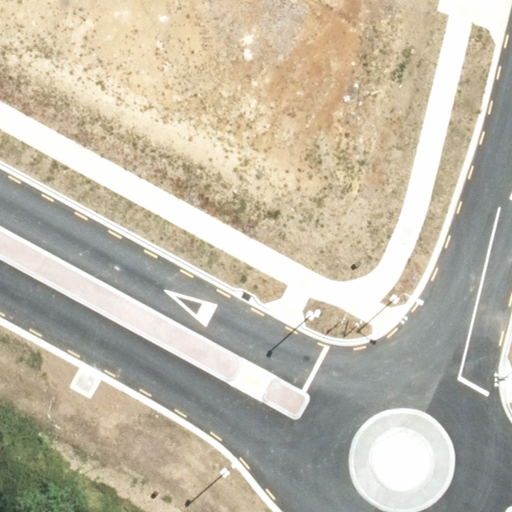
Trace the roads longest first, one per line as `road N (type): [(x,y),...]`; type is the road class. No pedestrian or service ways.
road 1 (residential): [(0,190),(372,390)]
road 2 (residential): [(322,483),(263,434),(0,291)]
road 3 (residential): [(453,395),(511,157)]
